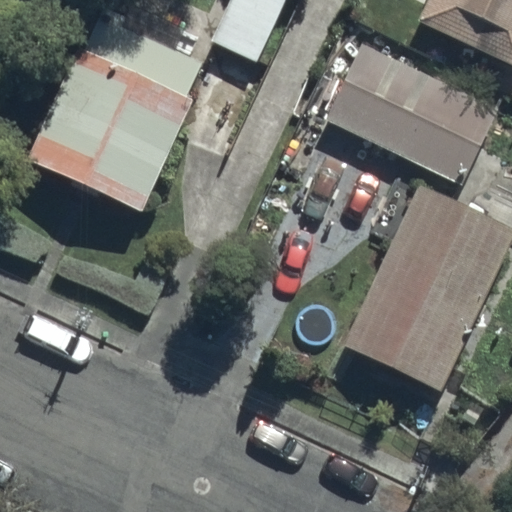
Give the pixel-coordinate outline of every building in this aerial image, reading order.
[(0,0),(0,71),(19,34),(0,24),(0,0)] [(282,0),(229,0),(208,50),(256,70),(267,44),(279,49),(296,6),(282,0)] [(511,0),(425,0),(412,28),(511,75),(511,0)] [(84,61),(70,54),(20,170),(134,220),(139,222),(189,108),(185,107),(200,71),(170,58),(178,39),(125,16),(120,30),(101,21),(84,61)] [(362,50),(324,125),(459,194),(498,118),(362,50)] [(511,245),(511,237),(416,193),(341,353),(440,399),(511,245)]
